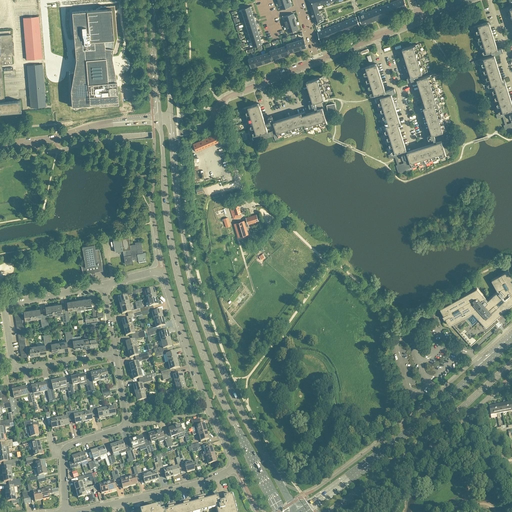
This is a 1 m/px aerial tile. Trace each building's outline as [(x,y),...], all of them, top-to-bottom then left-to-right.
[(317,6),(315,0),(307,0),(311,13),(318,10),(317,6)] [(404,0),(397,0),(396,1),(400,11),(407,8),(405,3),(405,2),(404,0)] [(394,13),(400,11),(396,1),(390,3),(394,13)] [(387,16),(394,13),(390,3),(383,6),(387,16)] [(74,71),(69,72),(72,106),(72,108),(80,107),(95,104),(99,103),(117,102),(116,79),(112,56),(117,38),(114,5),(101,6),(96,9),(72,11),(76,59),(74,71)] [(381,18),(387,16),(383,6),(377,8),(381,18)] [(375,21),(381,18),(377,8),(371,11),(375,21)] [(318,10),(311,13),(314,24),(323,21),(321,14),(320,14),(318,10)] [(375,21),(371,11),(364,13),(368,23),(375,21)] [(368,23),(364,13),(358,16),(360,20),(360,22),(360,21),(362,26),(368,23)] [(23,18),(26,60),(42,58),(39,16),(23,18)] [(349,19),(353,29),(360,27),(358,22),(358,21),(356,17),(349,19)] [(353,29),(349,19),(343,22),(347,32),(353,29)] [(347,32),(343,22),(337,24),(341,34),(347,32)] [(497,50),(491,29),(489,22),(487,23),(479,25),(473,27),(476,34),(478,41),(480,48),(481,50),(482,54),(482,55),(491,52),(493,51),(496,50),(497,50)] [(341,34),(337,24),(330,27),(334,37),(341,34)] [(328,40),(334,37),(330,27),(324,30),(328,40)] [(0,113),(21,111),(20,101),(5,102),(2,65),(12,64),(12,55),(13,55),(11,34),(10,34),(9,30),(0,30),(0,113)] [(320,42),(328,40),(324,30),(317,32),(319,37),(318,37),(319,38),(320,42)] [(424,65),(422,58),(420,51),(420,50),(418,44),(413,46),(411,46),(401,49),(410,77),(411,76),(411,77),(417,75),(421,74),(426,72),(424,65)] [(511,110),(511,103),(509,95),(505,81),(502,82),(494,55),(492,55),(479,60),(487,88),(490,87),(492,93),(498,114),(496,115),(497,119),(502,117),(505,116),(504,113),(511,110)] [(45,106),(42,64),(27,66),(31,108),(45,106)] [(384,92),(375,64),(367,66),(361,68),(363,76),(365,82),(367,89),(370,97),(374,95),(383,92),(384,92)] [(432,74),(416,79),(424,107),(422,107),(431,135),(440,132),(441,136),(451,133),(449,129),(447,130),(439,103),(441,102),(432,74)] [(328,98),(322,77),(306,82),(307,85),(313,103),(323,99),(328,98)] [(395,123),(398,122),(389,94),(375,98),(384,126),(382,127),(390,154),(388,155),(389,157),(389,159),(397,157),(396,153),(404,150),(395,123)] [(268,131),(259,103),(257,104),(243,108),(252,136),(268,131)] [(301,112),(273,121),(276,130),(278,137),(279,137),(306,128),(307,131),(328,124),(323,110),(323,108),(302,115),(301,112)] [(511,131),(511,114),(509,115),(511,123),(505,125),(503,125),(506,134),(511,131)] [(258,141),(270,138),(268,133),(256,136),(258,141)] [(196,152),(219,142),(216,135),(193,145),(196,152)] [(425,163),(432,161),(439,159),(446,157),(453,154),(452,151),(451,150),(448,139),(443,141),(443,143),(441,143),(441,141),(436,143),(406,152),(407,154),(401,156),(403,163),(397,165),(396,166),(398,174),(412,170),(412,168),(418,165),(425,163)] [(242,217),(239,207),(243,206),(241,200),(228,204),(233,219),(242,217)] [(248,225),(254,223),(254,222),(258,221),(257,215),(246,218),(247,222),(244,223),(244,221),(234,223),(236,231),(238,231),(240,237),(246,235),(244,229),(246,228),(245,226),(248,225)] [(143,253),(141,244),(141,242),(135,243),(131,244),(131,245),(130,246),(129,239),(113,241),(115,253),(123,251),(124,257),(125,262),(125,264),(133,263),(132,261),(138,260),(138,262),(146,261),(146,259),(145,253),(144,253),(145,253),(143,253)] [(103,271),(99,252),(99,250),(99,249),(95,250),(94,244),(82,246),(85,266),(81,266),(83,275),(103,271)] [(500,315),(511,304),(511,277),(509,271),(508,271),(501,274),(498,276),(492,280),(491,280),(491,281),(497,291),(490,298),(487,300),(477,288),(476,288),(440,308),(440,309),(443,316),(442,316),(444,319),(445,319),(448,325),(449,326),(449,325),(451,324),(470,345),(471,345),(494,325),(494,324),(493,323),(497,319),(496,319),(500,315)] [(156,297),(154,290),(154,289),(148,291),(145,292),(146,292),(147,296),(146,296),(146,295),(147,299),(156,297)] [(129,304),(128,300),(128,301),(127,301),(126,297),(127,297),(127,296),(123,297),(118,299),(120,306),(129,304)] [(158,304),(156,297),(147,299),(148,303),(149,302),(150,306),(149,307),(152,306),(158,305),(158,304)] [(92,309),(95,309),(94,303),(91,304),(90,298),(90,299),(83,300),(82,300),(84,308),(84,309),(91,308),(92,309)] [(84,308),(82,300),(83,300),(82,299),(82,300),(75,301),(76,310),(80,309),(79,308),(84,308)] [(76,310),(75,301),(74,301),(67,302),(68,311),(69,311),(68,310),(72,309),(73,310),(72,310),(72,311),(76,310)] [(62,314),(61,304),(53,305),(54,315),(59,314),(58,314),(58,313),(62,312),(62,314)] [(130,312),(129,308),(130,308),(129,304),(120,306),(120,307),(122,314),(131,312),(131,311),(130,312)] [(53,305),(46,307),(46,306),(45,306),(47,316),(47,315),(51,314),(51,315),(50,315),(54,315),(53,305)] [(420,321),(434,314),(433,313),(437,311),(435,307),(434,308),(434,307),(433,306),(431,307),(432,309),(418,317),(420,321)] [(41,318),(40,309),(39,309),(32,310),(33,319),(37,319),(37,318),(36,318),(40,317),(41,318)] [(33,319),(32,310),(31,310),(24,311),(25,321),(25,319),(29,319),(29,320),(33,319)] [(163,318),(161,311),(152,313),(153,313),(154,317),(153,317),(153,316),(154,321),(163,318)] [(142,316),(141,313),(133,315),(129,316),(130,319),(122,321),(123,328),(133,326),(132,322),(132,323),(131,323),(130,320),(133,319),(134,320),(136,319),(136,318),(136,317),(142,316)] [(165,325),(163,318),(154,321),(155,325),(155,324),(156,324),(157,328),(155,328),(156,328),(159,327),(165,326),(165,325)] [(134,334),(133,330),(134,330),(133,328),(135,327),(135,328),(137,327),(136,325),(133,326),(123,328),(124,329),(125,336),(135,334),(135,333),(134,334)] [(161,341),(170,339),(168,331),(162,333),(161,330),(160,330),(155,331),(156,334),(156,335),(159,334),(161,341)] [(82,349),(81,339),(80,336),(77,337),(77,340),(73,340),(74,350),(82,349)] [(98,346),(96,337),(96,338),(92,339),(92,338),(88,338),(90,348),(90,347),(98,346)] [(90,348),(88,338),(88,339),(84,340),(84,339),(85,339),(81,339),(82,349),(89,348),(90,348)] [(172,346),(170,340),(170,339),(161,341),(161,342),(162,347),(153,349),(155,355),(162,353),(165,352),(164,349),(172,347),(172,346)] [(137,348),(135,344),(134,345),(133,341),(135,340),(125,343),(127,350),(137,348)] [(68,351),(67,341),(66,341),(66,342),(59,343),(60,352),(68,351)] [(60,352),(59,343),(54,343),(54,344),(55,343),(55,344),(51,345),(51,344),(52,353),(60,352)] [(46,354),(45,344),(44,345),(45,346),(40,346),(41,345),(37,346),(38,355),(46,354)] [(38,355),(37,346),(33,346),(33,347),(29,348),(29,347),(30,356),(31,356),(38,355)] [(137,356),(136,352),(137,351),(137,352),(138,352),(137,348),(127,350),(127,351),(129,358),(139,355),(137,356)] [(177,360),(175,353),(175,352),(166,355),(168,362),(177,360)] [(179,367),(177,360),(168,362),(170,370),(169,370),(170,370),(179,368),(179,367)] [(140,370),(138,362),(139,362),(138,362),(129,365),(131,372),(140,370)] [(108,379),(105,370),(98,372),(100,381),(104,380),(103,380),(103,379),(107,378),(107,379),(108,379)] [(141,377),(140,373),(141,373),(141,374),(140,370),(131,372),(133,379),(133,380),(142,377),(141,377)] [(184,381),(182,374),(182,373),(179,374),(178,371),(169,373),(162,375),(163,381),(173,378),(175,383),(184,381)] [(100,381),(98,372),(90,374),(92,383),(93,383),(92,382),(96,381),(96,382),(99,381),(99,383),(98,383),(99,385),(101,384),(100,381)] [(86,384),(84,375),(77,376),(79,384),(80,386),(86,384)] [(74,394),(72,386),(79,384),(77,376),(71,378),(71,381),(68,382),(69,388),(70,388),(70,389),(71,395),(74,394)] [(67,388),(65,379),(58,381),(60,389),(67,388)] [(60,389),(58,381),(51,382),(53,391),(57,390),(57,393),(60,392),(60,389)] [(186,389),(184,381),(175,383),(176,389),(167,391),(169,397),(182,393),(181,390),(186,389)] [(47,391),(45,383),(38,385),(40,393),(47,391)] [(144,392),(142,384),(133,386),(133,387),(135,394),(144,392)] [(40,393),(38,385),(31,386),(33,395),(40,393)] [(28,398),(31,397),(29,391),(26,391),(25,387),(18,389),(20,397),(21,397),(21,399),(28,397),(28,398)] [(18,389),(12,391),(14,399),(20,397),(18,389)] [(144,392),(135,394),(137,400),(137,401),(137,402),(142,400),(146,399),(145,396),(144,392)] [(0,404),(5,404),(10,403),(9,401),(9,399),(7,400),(6,394),(1,395),(1,393),(0,393),(0,400),(1,401),(1,404),(0,404)] [(18,414),(14,400),(9,401),(10,403),(12,415),(18,414)] [(116,415),(115,410),(114,406),(113,406),(105,408),(107,417),(116,415)] [(107,417),(105,408),(98,410),(97,410),(98,414),(99,419),(107,417)] [(84,422),(82,413),(78,414),(77,411),(73,412),(74,415),(74,419),(75,424),(84,422)] [(92,420),(91,415),(90,411),(90,412),(82,413),(84,422),(92,420)] [(69,425),(67,420),(67,417),(66,417),(58,418),(60,427),(69,425)] [(58,418),(51,420),(50,420),(51,424),(52,429),(60,427),(58,418)] [(199,419),(192,421),(193,427),(194,427),(195,431),(192,432),(193,435),(198,434),(207,432),(205,424),(201,425),(199,419)] [(27,429),(29,437),(39,435),(37,427),(34,427),(33,421),(24,423),(25,429),(27,429)] [(177,435),(178,437),(178,439),(185,437),(185,435),(187,435),(186,429),(182,430),(180,425),(174,427),(177,435)] [(172,427),(172,426),(166,428),(168,434),(169,433),(171,437),(174,436),(175,438),(178,437),(177,435),(174,427),(172,427)] [(164,438),(161,430),(155,432),(157,440),(164,438)] [(157,440),(155,432),(148,435),(151,442),(157,440)] [(209,439),(207,432),(198,434),(201,441),(209,439)] [(145,444),(142,436),(136,438),(139,446),(145,444)] [(139,446),(136,438),(130,440),(129,440),(132,449),(133,448),(134,450),(139,448),(139,446)] [(126,451),(122,441),(116,444),(119,452),(120,454),(126,452),(126,451)] [(41,448),(40,442),(31,444),(33,450),(41,448)] [(13,446),(13,443),(6,444),(6,447),(0,448),(0,455),(6,454),(9,454),(8,447),(13,446)] [(119,452),(116,444),(110,446),(113,454),(119,452)] [(207,444),(199,447),(191,449),(192,453),(204,449),(208,448),(207,444)] [(107,455),(104,447),(97,449),(100,457),(107,455)] [(212,447),(208,448),(204,449),(205,453),(201,454),(202,458),(214,454),(212,447)] [(43,454),(41,448),(33,450),(34,456),(43,454)] [(100,457),(97,449),(90,451),(93,459),(97,458),(98,461),(101,460),(100,457)] [(87,461),(84,453),(72,457),(73,461),(68,463),(71,469),(78,466),(77,464),(87,461)] [(9,454),(6,454),(0,455),(0,462),(8,461),(10,461),(9,454)] [(217,462),(214,454),(202,458),(203,461),(206,460),(206,461),(207,460),(208,464),(217,462)] [(45,468),(44,461),(35,463),(37,469),(45,468)] [(194,470),(192,462),(184,464),(187,472),(194,470)] [(180,474),(177,466),(170,468),(173,476),(180,474)] [(10,467),(2,468),(3,475),(11,474),(10,467)] [(47,474),(45,468),(37,469),(38,476),(47,474)] [(173,476),(170,468),(164,470),(166,478),(173,476)] [(158,479),(156,471),(149,473),(151,481),(158,479)] [(83,485),(85,484),(84,479),(93,476),(92,473),(78,478),(79,483),(74,484),(76,491),(84,489),(83,485)] [(151,481),(149,473),(142,475),(145,483),(151,481)] [(13,481),(11,474),(3,475),(4,482),(13,481)] [(137,484),(135,476),(127,478),(130,486),(137,484)] [(130,486),(127,478),(124,479),(124,478),(120,479),(123,488),(130,486)] [(116,489),(113,481),(106,483),(108,491),(116,489)] [(108,491),(106,483),(99,485),(101,493),(108,491)] [(40,489),(42,500),(49,498),(48,492),(51,491),(51,486),(43,488),(44,490),(40,491),(40,489)] [(86,496),(85,491),(93,489),(94,492),(97,491),(95,486),(84,489),(76,491),(78,498),(86,496)] [(14,493),(13,487),(5,488),(6,495),(14,493)] [(42,500),(40,489),(40,491),(37,491),(36,489),(33,490),(33,492),(35,501),(42,500)] [(11,504),(19,503),(19,500),(15,500),(14,493),(6,495),(7,502),(13,501),(13,503),(11,504)] [(198,511),(200,511),(204,510),(207,509),(207,510),(211,509),(215,508),(215,507),(217,507),(217,509),(217,510),(218,510),(217,511),(236,511),(236,509),(235,505),(234,505),(233,502),(232,498),(233,498),(232,494),(230,495),(224,496),(224,498),(225,500),(222,501),(222,503),(218,504),(217,499),(214,499),(209,500),(204,501),(204,502),(202,503),(199,503),(194,504),(189,506),(187,507),(184,507),(179,508),(174,510),(172,511),(169,511),(168,508),(160,510),(159,508),(157,509),(157,507),(141,511),(198,511)]
